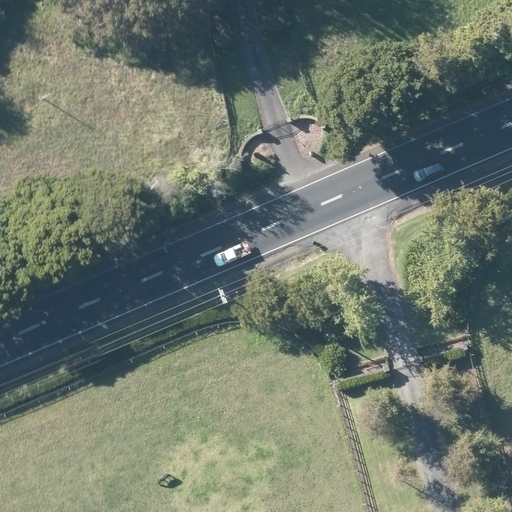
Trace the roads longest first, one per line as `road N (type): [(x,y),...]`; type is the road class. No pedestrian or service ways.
road 1 (secondary): [(511,128),(0,344)]
road 2 (track): [(443,511),(359,192)]
